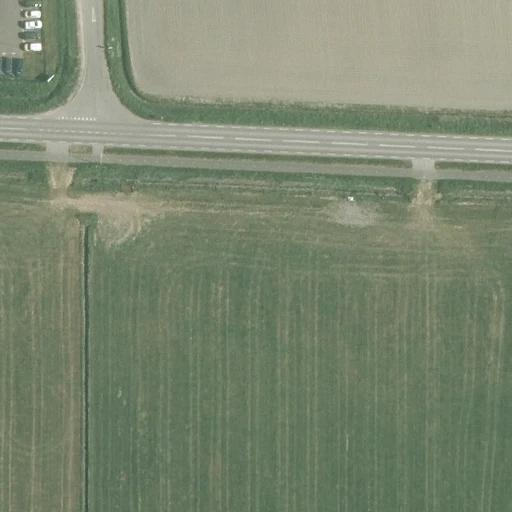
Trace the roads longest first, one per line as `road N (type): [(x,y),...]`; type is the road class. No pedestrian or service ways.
road 1 (secondary): [(511,152),(95,133)]
road 2 (unclassified): [(95,133),(87,0)]
